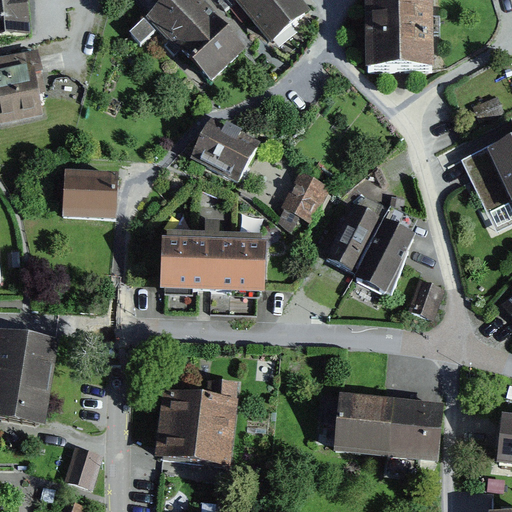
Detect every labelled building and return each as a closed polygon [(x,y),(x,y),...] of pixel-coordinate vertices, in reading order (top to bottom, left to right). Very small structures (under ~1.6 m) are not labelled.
[(26,0),(0,0),(0,43),(32,38),(26,0)] [(254,51),(206,0),(170,0),(146,23),(211,92),(254,51)] [(222,0),(273,54),(309,22),(288,0),(222,0)] [(437,0),(370,0),(372,75),(439,74),(437,0)] [(46,96),(38,57),(0,64),(0,129),(43,121),(38,97),(46,96)] [(218,118),(193,164),(241,190),(266,144),(218,118)] [(511,143),(464,169),(489,217),(509,207),(511,213),(511,143)] [(119,184),(63,179),(59,221),(115,226),(119,184)] [(332,194),(305,179),(284,216),(312,232),(332,194)] [(386,225),(355,210),(328,263),(360,279),(386,225)] [(360,279),(356,287),(390,303),(420,241),(386,225),(360,279)] [(261,301),(262,247),(167,245),(167,285),(166,299),(206,300),(261,301)] [(447,300),(420,289),(409,314),(436,326),(447,300)] [(62,352),(0,340),(0,341),(0,428),(45,437),(62,352)] [(231,471),(238,409),(167,401),(161,458),(160,463),(231,471)] [(443,415),(332,405),(327,459),(438,469),(443,415)] [(511,428),(500,427),(495,476),(511,477),(511,428)] [(105,462),(77,453),(66,485),(93,495),(105,462)] [(81,511),(58,502),(54,511),(81,511)]
